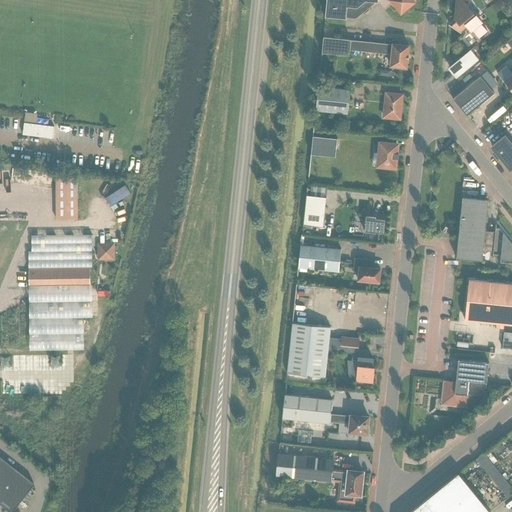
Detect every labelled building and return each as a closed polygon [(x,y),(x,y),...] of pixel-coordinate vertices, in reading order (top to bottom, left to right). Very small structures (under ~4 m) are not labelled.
[(327,0),(325,19),(326,19),(326,17),(346,19),(346,17),(356,18),(364,11),(366,13),(369,10),(368,8),(376,2),(378,2),(378,0),(389,0),(401,14),(415,3),(412,0),(327,0)] [(473,13),(464,2),(462,0),(456,0),(455,19),(456,19),(458,21),(451,27),(459,33),(465,27),(467,27),(471,32),(473,31),(479,39),(488,32),(481,24),(483,23),(476,15),(474,16),(472,14),(473,13)] [(407,68),(409,46),(393,44),(393,45),(351,40),(324,37),(325,27),(324,27),(322,53),(349,56),(350,50),(392,55),(391,67),(407,68)] [(478,60),(470,50),(450,67),(458,77),(478,60)] [(511,72),(503,80),(511,90),(511,72)] [(467,116),(494,93),(480,76),(453,99),(467,116)] [(316,111),(348,114),(350,90),(319,87),(320,77),(319,77),(315,117),(316,117),(316,111)] [(384,118),(400,119),(402,95),(386,94),(384,118)] [(53,139),(54,127),(24,123),(23,135),(53,139)] [(309,177),(312,155),(335,157),(335,158),(336,158),(338,139),(337,139),(314,136),(315,127),(314,127),(309,177)] [(511,167),(511,146),(505,137),(492,147),(510,169),(511,167)] [(374,153),(380,153),(378,166),(395,167),(397,145),(381,144),(381,146),(375,145),(374,153)] [(78,220),(78,178),(56,178),(56,220),(78,220)] [(323,228),(326,198),(307,196),(308,188),(307,188),(303,225),(323,228)] [(496,228),(497,224),(496,224),(495,232),(485,231),(488,200),(463,198),(456,259),(482,261),(483,251),(493,252),(493,257),(494,255),(501,255),(500,263),(511,264),(511,243),(500,229),(496,228)] [(365,232),(384,234),(385,220),(376,219),(376,217),(366,216),(365,232)] [(302,236),(302,235),(297,277),(298,277),(299,268),(339,272),(341,249),(301,245),(302,236)] [(115,260),(115,243),(98,243),(98,260),(115,260)] [(358,281),(379,283),(380,269),(369,268),(369,260),(354,258),(353,271),(359,272),(358,281)] [(89,269),(30,270),(30,284),(90,284),(89,269)] [(511,284),(469,280),(465,320),(498,324),(498,327),(502,328),(502,324),(511,325),(511,284)] [(357,376),(356,382),(373,383),(375,367),(372,367),(373,359),(368,359),(369,351),(356,349),(356,346),(358,346),(359,340),(342,338),(342,340),(330,338),(331,327),(292,324),(287,374),(325,378),(328,351),(353,354),(352,361),(348,360),(349,377),(357,376)] [(486,384),(487,384),(489,362),(488,362),(488,363),(459,360),(459,359),(458,359),(456,382),(444,381),(442,405),(465,407),(466,395),(469,395),(468,395),(469,381),(486,383),(486,384)] [(351,416),(331,414),(332,399),(285,394),(282,418),(330,423),(330,422),(339,423),(338,433),(350,434),(350,433),(367,434),(369,417),(351,416)] [(504,448),(500,443),(494,449),(498,454),(504,448)] [(497,469),(484,453),(480,456),(493,472),(497,469)] [(363,472),(348,471),(348,473),(332,472),(333,459),(279,454),(277,476),(330,482),(331,482),(331,481),(347,482),(346,494),(361,496),(363,472)] [(0,505),(8,511),(11,511),(34,484),(0,457),(0,505)] [(504,480),(498,472),(493,475),(499,483),(504,480)] [(489,511),(458,474),(411,511),(489,511)]
